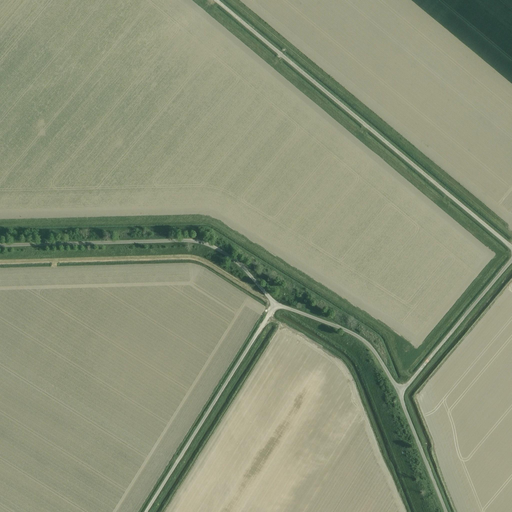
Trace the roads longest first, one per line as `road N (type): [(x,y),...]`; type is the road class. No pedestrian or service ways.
road 1 (unclassified): [(511,248),(214,0)]
road 2 (unclassified): [(275,304),(234,260),(195,242),(0,246)]
road 3 (unclassified): [(146,511),(275,304)]
road 4 (unclassified): [(398,391),(511,259)]
road 5 (unclassified): [(398,391),(360,338),(275,304)]
road 6 (unclassified): [(445,511),(398,391)]
